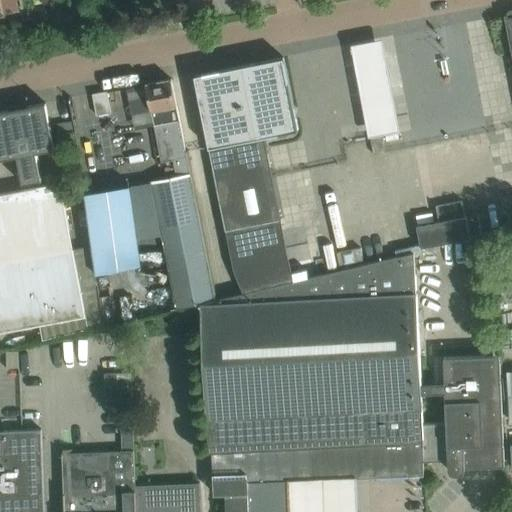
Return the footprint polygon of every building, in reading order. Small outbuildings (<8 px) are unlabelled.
[(360,43),(376,135),(408,129),(391,38),(360,43)] [(283,57),(194,75),(229,231),(281,219),(272,174),(266,145),(265,136),(298,130),(296,119),(293,108),(283,58),(283,57)] [(176,308),(201,303),(201,302),(217,298),(187,151),(186,151),(171,79),(146,84),(154,125),(170,122),(172,134),(171,134),(171,136),(159,138),(160,145),(167,160),(173,159),(176,175),(131,184),(138,220),(158,216),(176,308)] [(111,112),(107,91),(92,94),(96,114),(111,112)] [(54,149),(45,103),(0,111),(0,159),(15,156),(21,184),(42,180),(36,152),(54,149)] [(385,153),(381,136),(370,138),(374,155),(385,153)] [(0,262),(71,248),(59,182),(0,193),(0,262)] [(129,185),(84,192),(96,276),(142,269),(129,185)] [(439,221),(417,226),(421,247),(470,238),(466,216),(465,216),(462,201),(436,206),(439,221)] [(0,331),(40,324),(43,339),(87,330),(71,248),(0,262),(0,331)] [(361,248),(337,252),(339,264),(363,259),(361,248)] [(445,384),(421,385),(417,292),(415,292),(413,251),(217,298),(201,302),(201,303),(208,450),(422,441),(423,460),(448,460),(448,467),(449,469),(450,470),(451,472),(452,473),(454,474),(456,474),(458,474),(460,473),(461,472),(463,471),(464,470),(465,468),(465,467),(465,466),(504,464),(500,354),(444,357),(445,384)] [(0,422),(23,422),(22,356),(0,355),(0,422)] [(106,398),(132,396),(131,371),(105,372),(106,398)] [(44,511),(41,429),(0,430),(0,511),(44,511)] [(136,511),(136,496),(135,484),(134,437),(125,437),(125,449),(62,452),(64,511),(136,511)] [(422,441),(208,450),(208,452),(211,452),(213,494),(225,493),(225,511),(289,511),(288,481),(357,477),(423,474),(423,460),(422,441)] [(358,511),(359,477),(288,481),(289,511),(358,511)] [(200,511),(199,481),(135,484),(136,496),(136,511),(200,511)]
